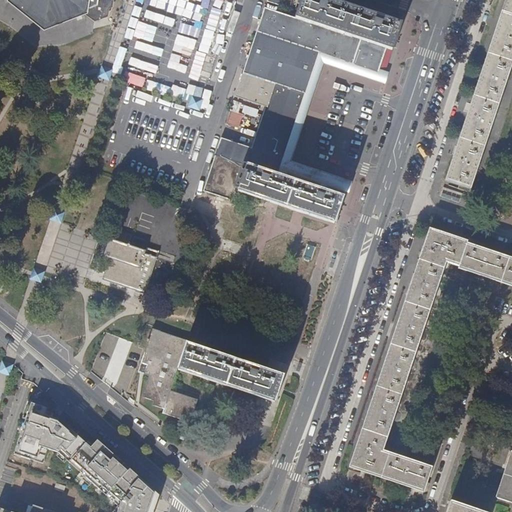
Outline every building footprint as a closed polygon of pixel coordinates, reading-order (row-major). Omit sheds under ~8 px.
[(86,15),(88,16),(90,0),(7,0),(7,1),(45,31),(86,15)] [(90,0),(88,16),(95,22),(109,16),(110,8),(114,7),(114,0),(90,0)] [(237,191),(269,202),(270,199),(335,220),(344,193),(342,188),(341,185),(330,183),(326,188),(324,190),(278,174),(283,158),(319,53),(377,73),(386,46),(394,48),(402,26),(371,16),(326,1),(324,0),(302,0),(296,18),(280,13),(273,10),(265,8),(235,97),(265,107),(251,149),(220,138),(214,157),(244,167),(237,191)] [(273,10),(280,13),(284,0),(267,0),(267,2),(275,4),(273,10)] [(511,0),(508,0),(499,30),(484,72),(470,115),(455,160),(448,182),(470,190),(511,63),(511,0)] [(115,68),(103,64),(98,77),(111,81),(115,68)] [(205,98),(193,94),(188,108),(201,112),(205,98)] [(234,102),(231,112),(238,114),(241,105),(234,102)] [(234,190),(237,191),(244,167),(214,157),(203,191),(231,201),(234,190)] [(341,185),(342,188),(348,186),(297,169),(283,158),(278,174),(324,190),(326,188),(330,183),(341,185)] [(67,212),(54,208),(50,220),(63,224),(67,212)] [(374,401),(369,414),(360,441),(352,466),(417,488),(424,490),(432,467),(383,451),(393,421),(402,395),(446,263),(511,284),(511,259),(492,253),(451,239),(430,233),(417,271),(402,316),(388,360),(378,388),(374,401)] [(145,249),(109,237),(104,255),(110,257),(102,277),(144,292),(156,256),(145,252),(145,249)] [(47,270),(35,266),(30,280),(43,284),(47,270)] [(186,345),(187,341),(187,340),(152,328),(151,330),(146,346),(142,359),(140,363),(146,365),(143,374),(148,375),(141,397),(153,401),(152,406),(163,410),(162,414),(172,418),(189,424),(197,401),(170,391),(177,370),(177,368),(180,359),(186,345)] [(186,345),(180,359),(177,368),(276,400),(280,389),(284,377),(261,369),(217,355),(186,345)] [(15,365),(2,361),(0,367),(0,372),(11,376),(15,365)] [(45,458),(49,446),(60,450),(70,460),(73,457),(84,467),(82,470),(119,504),(112,511),(59,511),(34,503),(30,511),(18,511),(0,505),(0,511),(155,511),(161,495),(118,456),(99,439),(93,445),(85,439),(72,427),(71,429),(59,419),(60,417),(46,412),(48,405),(33,400),(26,420),(29,421),(26,432),(22,431),(15,451),(33,457),(34,454),(45,458)] [(511,502),(511,455),(507,471),(498,498),(511,502)] [(483,511),(453,502),(450,511),(483,511)]
